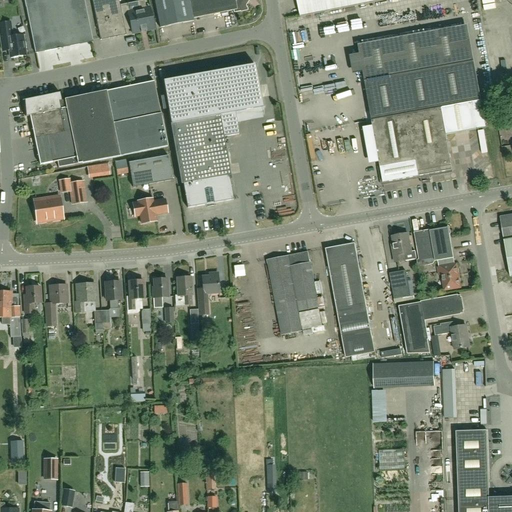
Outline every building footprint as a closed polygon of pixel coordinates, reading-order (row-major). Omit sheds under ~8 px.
[(24,0),(25,8),(26,7),(35,54),(92,42),(83,0),(24,0)] [(125,13),(123,5),(119,6),(118,0),(91,0),(100,40),(125,35),(124,29),(128,28),(125,13)] [(125,13),(128,28),(131,28),(132,34),(147,31),(153,30),(152,24),(149,8),(146,9),(145,1),(144,0),(143,0),(137,1),(137,3),(139,10),(128,13),(125,13)] [(192,22),(192,19),(233,11),(233,13),(247,10),(244,0),(153,0),(159,28),(192,22)] [(296,0),(300,18),(330,12),(327,0),(296,0)] [(327,0),(330,12),(390,0),(327,0)] [(494,4),(479,6),(492,82),(511,84),(511,19),(511,18),(504,19),(502,10),(495,12),(494,4)] [(10,23),(0,24),(0,33),(3,52),(9,51),(10,58),(25,56),(22,36),(17,37),(16,35),(15,34),(12,34),(10,23)] [(364,82),(383,184),(452,171),(446,136),(476,130),(458,27),(358,45),(360,54),(350,56),(353,74),(363,72),(364,82)] [(263,108),(255,65),(163,81),(181,184),(183,184),(187,208),(233,200),(228,176),(230,176),(224,137),(239,134),(235,113),(263,108)] [(26,117),(29,116),(34,139),(33,140),(34,148),(36,148),(40,166),(53,163),(57,163),(59,169),(119,157),(167,147),(161,114),(154,82),(61,101),(60,93),(25,101),(26,117)] [(172,181),(168,156),(128,163),(133,188),(172,181)] [(83,182),(71,184),(70,179),(58,181),(60,194),(70,192),(72,204),(86,202),(83,182)] [(356,183),(357,191),(373,189),(372,181),(356,183)] [(265,194),(266,203),(279,201),(278,197),(272,197),(272,193),(265,194)] [(152,200),(150,200),(149,197),(146,196),(142,196),(139,200),(140,202),(132,204),(134,218),(141,217),(142,225),(156,222),(155,216),(167,213),(165,201),(153,203),(152,200)] [(34,201),(37,224),(63,220),(59,197),(34,201)] [(511,215),(500,217),(504,241),(510,277),(511,276),(511,215)] [(437,261),(450,259),(453,259),(448,228),(430,231),(430,230),(414,233),(419,261),(417,261),(418,267),(420,266),(420,267),(438,263),(437,261)] [(415,253),(412,253),(409,234),(400,236),(399,233),(394,234),(394,237),(392,237),(394,249),(393,249),(395,263),(406,261),(405,261),(417,258),(415,253)] [(368,314),(355,244),(326,249),(339,319),(346,358),(375,353),(368,314)] [(268,260),(282,335),(303,332),(299,312),(319,308),(308,252),(288,256),(289,256),(268,260)] [(456,266),(451,267),(450,259),(437,261),(438,263),(439,269),(437,269),(438,276),(442,275),(445,291),(460,288),(456,266)] [(412,281),(408,282),(406,271),(390,274),(394,300),(415,296),(412,281)] [(207,295),(219,294),(218,274),(209,274),(209,277),(202,277),(203,289),(197,289),(199,316),(208,315),(207,295)] [(377,274),(364,275),(365,298),(379,297),(377,274)] [(192,296),(191,278),(177,279),(178,297),(184,296),(184,305),(191,305),(190,296),(192,296)] [(162,298),(168,298),(167,280),(154,280),(155,288),(153,289),(153,298),(154,298),(154,308),(162,308),(162,298)] [(129,282),(130,297),(126,297),(127,315),(137,314),(139,312),(139,310),(142,310),(142,299),(144,299),(144,281),(129,282)] [(84,312),(83,303),(95,303),(97,303),(96,283),(75,284),(75,302),(73,302),(74,312),(84,312)] [(122,300),(120,283),(105,284),(106,301),(110,301),(111,309),(118,308),(118,300),(122,300)] [(55,304),(67,303),(66,284),(48,285),(49,303),(43,303),(45,328),(56,327),(55,304)] [(33,304),(41,303),(40,287),(26,288),(27,295),(24,296),(25,314),(34,313),(33,304)] [(0,318),(2,318),(2,325),(10,326),(11,338),(21,337),(19,317),(20,317),(19,307),(12,307),(12,298),(9,298),(9,293),(0,292),(0,318)] [(461,296),(399,307),(407,355),(430,353),(424,321),(464,314),(461,296)] [(164,308),(165,324),(174,324),(173,308),(164,308)] [(143,332),(150,332),(150,324),(151,324),(150,310),(141,310),(142,325),(143,325),(143,330),(143,332)] [(190,311),(190,325),(191,340),(200,339),(199,324),(198,324),(198,310),(190,311)] [(322,326),(319,310),(300,313),(304,336),(314,334),(313,328),(322,326)] [(103,331),(101,311),(94,312),(95,331),(103,331)] [(101,311),(103,331),(110,330),(109,311),(101,311)] [(22,334),(29,334),(29,320),(21,320),(22,334)] [(458,322),(441,325),(441,326),(434,327),(435,336),(442,335),(452,333),(455,349),(470,347),(467,326),(459,327),(458,322)] [(210,323),(201,324),(202,339),(210,338),(210,323)] [(463,364),(463,378),(471,378),(470,363),(463,364)] [(395,387),(394,364),(373,365),(374,388),(395,387)] [(438,366),(440,417),(451,417),(449,365),(438,366)] [(145,402),(145,392),(135,392),(135,388),(130,389),(130,402),(145,402)] [(154,414),(167,414),(166,406),(154,407),(154,414)] [(511,511),(511,496),(489,497),(488,430),(457,430),(458,511),(511,511)] [(421,448),(437,447),(436,439),(420,440),(421,448)] [(23,462),(23,441),(10,442),(11,463),(23,462)] [(439,478),(438,454),(425,455),(426,479),(439,478)] [(57,459),(43,459),(43,481),(57,481),(57,459)] [(115,469),(115,483),(124,483),(125,469),(115,469)] [(177,485),(178,506),(187,506),(186,484),(177,485)] [(64,490),(61,506),(71,507),(74,492),(64,490)] [(216,498),(215,498),(215,490),(209,490),(209,498),(208,498),(208,508),(216,508),(216,498)] [(120,509),(129,509),(129,499),(120,499),(120,509)] [(178,511),(178,501),(168,502),(168,511),(178,511)] [(42,511),(33,511),(32,511),(48,511),(50,504),(43,503),(42,511)]
